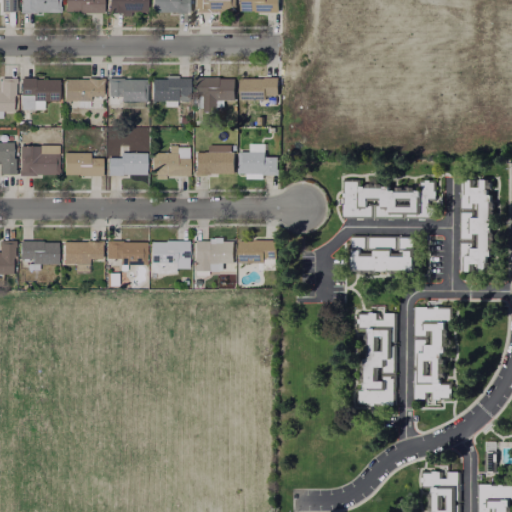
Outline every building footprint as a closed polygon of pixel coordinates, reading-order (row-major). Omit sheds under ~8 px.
[(0,0),(0,12),(15,12),(14,0),(0,0)] [(58,0),(58,9),(22,8),(22,0),(58,0)] [(102,0),(102,9),(80,9),(65,8),(65,0),(102,0)] [(145,0),(145,8),(131,8),(131,13),(122,13),(122,10),(109,10),(109,0),(145,0)] [(190,0),(190,9),(152,8),(152,0),(190,0)] [(234,0),(234,9),(211,8),(195,10),(195,4),(195,0),(234,0)] [(277,0),(277,9),(240,9),(240,0),(277,0)] [(0,75),(11,75),(10,107),(0,107),(0,75)] [(55,76),(55,97),(41,97),(41,107),(18,106),(19,76),(55,76)] [(100,76),(100,92),(87,92),(87,104),(62,104),(62,76),(100,76)] [(144,76),(144,97),(125,97),(125,102),(105,102),(105,76),(144,76)] [(188,76),(188,98),(174,98),(174,104),(162,104),(162,97),(149,97),(149,76),(188,76)] [(232,76),(232,98),(221,98),(221,105),(213,105),(213,109),(200,109),(200,105),(193,105),(194,92),(193,76),(232,76)] [(275,76),(274,93),(262,93),(262,103),(255,103),(255,98),(236,98),(236,76),(275,76)] [(0,126),(11,127),(10,170),(0,170),(0,126)] [(55,149),(55,172),(16,172),(17,140),(37,140),(36,149),(55,149)] [(262,140),(262,154),(274,154),(274,172),(235,172),(235,148),(247,148),(246,140),(262,140)] [(228,142),(228,150),(230,150),(229,171),(192,171),(192,149),(205,149),(205,142),(228,142)] [(186,144),(186,172),(148,172),(148,149),(167,149),(167,144),(186,144)] [(99,155),(99,172),(60,171),(60,148),(86,148),(86,155),(99,155)] [(142,150),(142,172),(106,171),(106,150),(142,150)] [(491,180),(491,272),(461,271),(462,179),(491,180)] [(434,185),(434,215),(343,214),(344,184),(434,185)] [(221,235),(221,238),(230,238),(230,261),(220,261),(220,269),(191,269),(191,237),(205,237),(221,235)] [(98,237),(97,254),(86,254),(86,269),(73,269),(73,260),(60,260),(60,236),(98,237)] [(0,237),(10,237),(9,271),(0,271),(0,237)] [(185,237),(185,256),(173,255),(173,259),(147,259),(147,238),(163,238),(185,237)] [(54,239),(54,261),(37,261),(36,266),(28,266),(28,255),(16,255),(16,238),(40,238),(54,239)] [(141,238),(141,262),(117,262),(117,255),(103,255),(103,238),(141,238)] [(273,238),(273,255),(261,255),(260,268),(256,268),(256,260),(234,259),(235,238),(273,238)] [(413,238),(413,270),(354,270),(354,238),(413,238)] [(444,308),(443,397),(414,397),(415,308),(444,308)] [(394,313),(394,406),(365,406),(366,313),(394,313)] [(494,452),(483,452),(484,473),(495,473),(494,452)] [(422,474),(455,473),(455,511),(428,511),(428,490),(422,490),(422,474)] [(479,511),(480,484),(511,484),(511,511),(479,511)]
